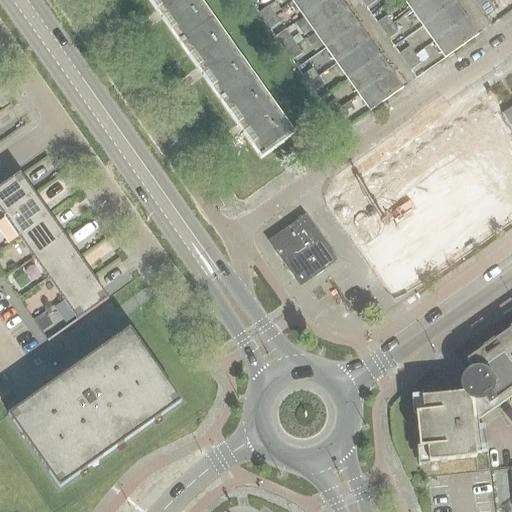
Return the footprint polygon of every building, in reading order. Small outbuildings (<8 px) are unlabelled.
[(198,0),(147,0),(179,44),(213,20),(198,0)] [(303,18),(328,0),(295,0),(292,2),(303,18)] [(314,34),(347,10),(339,0),(328,0),(303,18),(314,34)] [(362,0),(361,1),(367,9),(377,2),(375,0),(362,0)] [(402,0),(411,11),(427,0),(402,0)] [(427,0),(411,11),(422,27),(455,4),(451,0),(427,0)] [(480,10),(490,3),(487,0),(476,0),(474,2),(480,10)] [(480,10),(485,18),(496,11),(490,3),(480,10)] [(422,27),(433,43),(466,20),(455,4),(422,27)] [(264,21),(274,14),(269,6),(259,14),(264,21)] [(325,49),(358,26),(347,10),(314,34),(325,49)] [(264,21),(270,29),(280,22),(274,14),(264,21)] [(384,33),(394,25),(388,17),(378,24),(384,33)] [(213,20),(179,44),(220,101),(253,78),(213,20)] [(433,43),(444,59),(477,36),(466,20),(433,43)] [(394,25),(384,33),(390,41),(400,34),(394,25)] [(336,65),(369,41),(358,26),(325,49),(336,65)] [(285,31),(275,38),(281,45),(290,38),(285,31)] [(286,53),(297,46),(291,37),(290,38),(281,45),(286,53)] [(347,80),(380,57),(369,41),(336,65),(347,80)] [(286,53),(292,61),(302,54),(297,46),(286,53)] [(415,56),(410,48),(400,55),(405,63),(415,56)] [(405,63),(411,71),(421,64),(415,56),(405,63)] [(358,96),(391,72),(380,57),(347,80),(358,96)] [(308,84),(319,77),(313,68),(302,76),(308,84)] [(370,112),(402,88),(391,72),(358,96),(370,112)] [(308,84),(314,92),(325,85),(319,77),(308,84)] [(253,78),(220,101),(260,159),(294,135),(253,78)] [(511,148),(475,97),(330,201),(391,287),(511,201),(511,148)] [(330,115),(341,108),(335,100),(325,107),(330,115)] [(330,115),(336,123),(346,116),(341,108),(330,115)] [(0,212),(4,218),(35,196),(20,175),(0,188),(0,212)] [(18,239),(49,217),(35,196),(4,218),(18,239)] [(33,259),(64,237),(49,217),(18,239),(33,259)] [(275,248),(276,250),(285,263),(318,239),(304,219),(277,238),(276,239),(275,240),(274,242),(274,243),(274,245),(274,247),(275,248)] [(47,280),(78,258),(64,237),(33,259),(47,280)] [(301,285),(327,266),(328,265),(329,264),(330,262),(330,261),(331,259),(330,258),(330,256),(329,255),(329,254),(318,239),(285,263),(295,276),(296,279),(301,285)] [(62,300),(93,278),(78,258),(47,280),(62,300)] [(93,278),(62,300),(77,322),(108,300),(93,278)] [(44,313),(34,321),(41,332),(52,324),(44,313)] [(511,328),(466,361),(472,371),(471,371),(469,373),(466,374),(465,376),(463,379),(463,380),(462,382),(461,385),(461,387),(461,388),(462,391),(463,394),(422,398),(422,396),(411,397),(413,415),(415,415),(419,448),(416,449),(418,467),(429,465),(429,463),(476,458),(476,455),(486,454),(483,426),(478,427),(478,422),(511,397),(511,328)] [(129,330),(100,351),(78,366),(78,365),(58,379),(59,380),(8,416),(59,489),(181,403),(129,330)]
